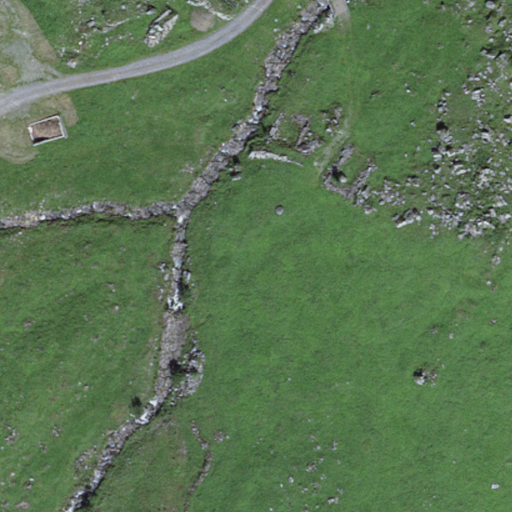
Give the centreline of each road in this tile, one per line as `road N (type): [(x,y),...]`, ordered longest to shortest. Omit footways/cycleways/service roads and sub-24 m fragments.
road 1 (track): [(264,0),(189,53),(0,106)]
road 2 (track): [(333,0),(350,44),(350,124),(309,176)]
